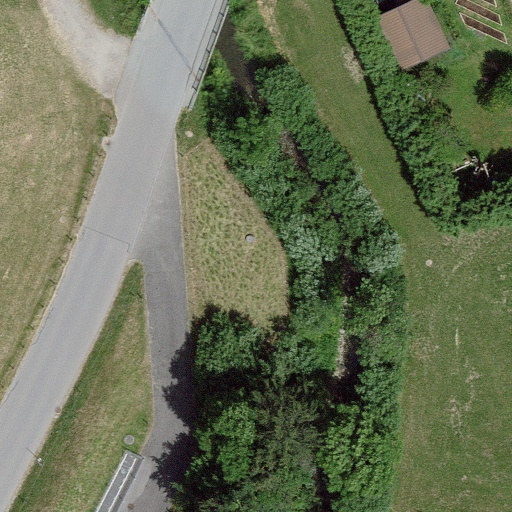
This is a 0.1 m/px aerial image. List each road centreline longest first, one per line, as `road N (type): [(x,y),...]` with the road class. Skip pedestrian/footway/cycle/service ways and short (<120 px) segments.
road 1 (unclassified): [(193,0),(110,235),(0,461)]
road 2 (track): [(160,93),(111,70),(55,0)]
